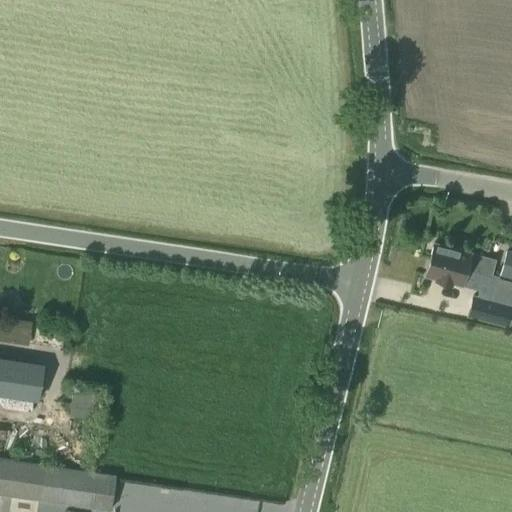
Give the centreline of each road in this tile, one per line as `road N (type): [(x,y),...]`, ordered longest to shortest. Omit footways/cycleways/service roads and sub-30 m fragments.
road 1 (unclassified): [(362,287),(0,232)]
road 2 (tertiary): [(307,511),(362,287)]
road 3 (tertiary): [(386,172),(371,0)]
road 4 (unclassified): [(386,172),(511,195)]
